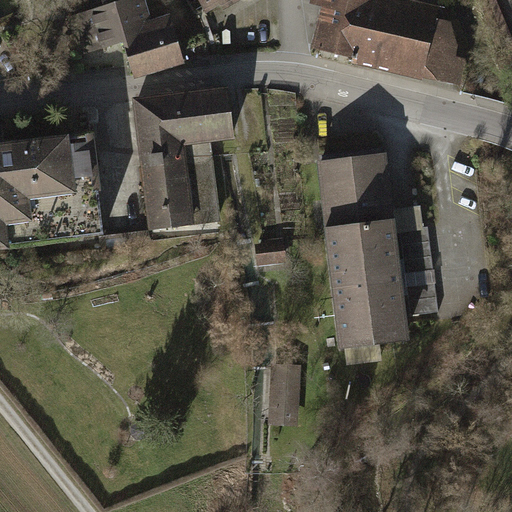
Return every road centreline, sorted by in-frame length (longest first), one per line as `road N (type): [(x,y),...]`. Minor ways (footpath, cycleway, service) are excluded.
road 1 (residential): [(0,102),(294,75),(511,135)]
road 2 (track): [(0,391),(96,511)]
